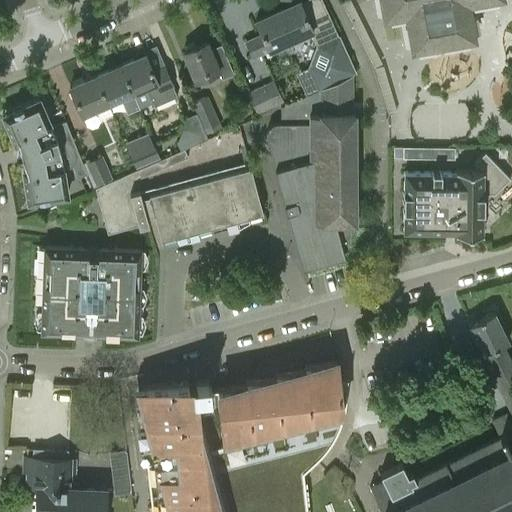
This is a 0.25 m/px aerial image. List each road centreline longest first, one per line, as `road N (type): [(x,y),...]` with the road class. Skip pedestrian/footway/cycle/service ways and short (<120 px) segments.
road 1 (residential): [(168,357),(174,282),(196,255),(239,244),(273,248),(312,316)]
road 2 (residential): [(511,261),(312,316)]
road 3 (residential): [(168,357),(130,366),(0,364)]
road 4 (residential): [(312,316),(168,357)]
